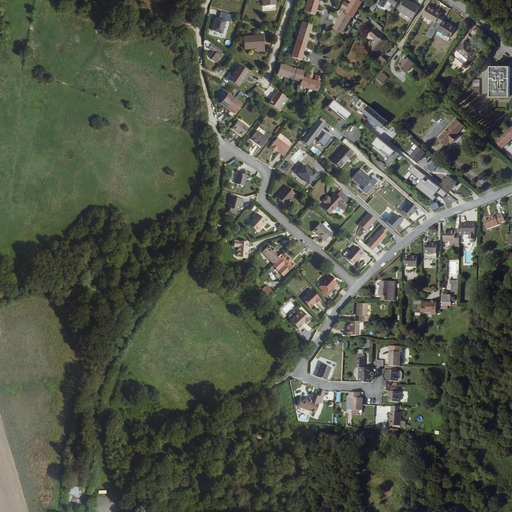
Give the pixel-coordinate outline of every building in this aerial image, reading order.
[(306,0),(304,10),(314,13),(318,0),(306,0)] [(351,0),(351,1),(350,3),(345,0),(343,3),(348,6),(347,8),(346,11),(343,10),(334,26),(344,32),(348,27),(347,26),(348,24),(349,24),(353,18),(352,18),(353,15),(354,16),(364,0),(363,0),(351,0)] [(403,0),(398,9),(413,17),(419,6),(408,0),(403,0)] [(434,23),(437,18),(439,15),(425,8),(420,17),(433,25),(434,23)] [(226,20),(215,17),(212,29),(222,33),(226,20)] [(362,20),(368,26),(371,22),(366,17),(362,20)] [(434,23),(439,26),(441,24),(442,21),(437,18),(434,23)] [(298,29),(296,35),(297,36),(296,38),(295,38),(293,44),(294,45),(294,47),(292,47),(290,53),(292,53),(291,56),(301,59),(312,23),(301,20),(299,27),(300,27),(299,30),(298,29)] [(447,27),(441,24),(439,26),(435,32),(454,42),(459,34),(453,31),(454,30),(447,26),(447,27)] [(264,45),(263,34),(243,36),(244,47),(257,46),(264,45)] [(456,50),(452,56),(462,64),(466,59),(467,60),(474,51),(467,45),(471,41),(466,36),(462,40),(463,42),(456,50)] [(379,37),(370,47),(376,53),(379,50),(385,42),(379,37)] [(210,49),(213,51),(208,58),(213,61),(219,52),(215,50),(217,48),(212,45),(213,44),(210,42),(206,48),(209,50),(210,49)] [(397,66),(405,73),(413,64),(405,56),(397,66)] [(377,61),(383,67),(387,62),(381,57),(377,61)] [(299,85),(301,86),(304,77),(302,76),(304,71),(280,63),(277,74),(300,81),(299,85)] [(249,71),(236,64),(227,80),(239,87),(242,81),(246,74),(247,75),(249,71)] [(489,66),(489,97),(508,96),(508,66),(489,66)] [(306,77),(304,77),(301,86),(317,91),(322,76),(318,75),(316,80),(314,80),(311,79),(313,73),(309,72),(307,78),(306,77)] [(244,101),(230,91),(223,100),(237,110),(244,101)] [(275,94),(274,94),(268,103),(278,109),(284,100),(283,100),(285,96),(277,91),(275,94)] [(351,114),(333,100),(328,105),(346,120),(351,114)] [(327,107),(345,122),(346,120),(328,105),(327,107)] [(251,125),(241,117),(235,125),(245,133),(251,125)] [(463,126),(456,119),(438,140),(445,147),(449,142),(452,145),(458,136),(456,134),(463,126)] [(511,125),(496,141),(503,147),(511,138),(511,125)] [(255,140),(265,148),(271,140),(261,132),(255,140)] [(396,160),(401,155),(378,137),(374,142),(392,157),(396,160)] [(277,151),(283,156),(289,148),(277,138),(270,147),(274,150),(275,149),(277,151)] [(391,159),(392,157),(374,142),(373,144),(391,159)] [(332,162),(340,169),(353,156),(344,148),(332,162)] [(291,166),(287,162),(282,168),(286,171),(291,166)] [(448,193),(414,166),(410,171),(422,181),(417,187),(435,201),(439,195),(444,199),(448,193)] [(372,178),(360,168),(351,177),(363,188),(372,178)] [(246,174),(237,172),(234,183),(243,185),(246,174)] [(458,182),(450,176),(443,184),(451,191),(458,182)] [(286,187),(276,198),(284,205),(294,194),(286,187)] [(241,205),(243,199),(229,195),(227,201),(226,201),(225,205),(230,207),(229,211),(235,212),(236,208),(238,209),(239,204),(241,205)] [(342,211),(347,206),(337,197),(333,201),(331,199),(323,208),(330,214),(337,206),(342,211)] [(430,204),(433,210),(440,207),(437,201),(430,204)] [(505,220),(502,212),(496,214),(495,213),(484,218),(488,228),(500,223),(499,222),(505,220)] [(255,231),(258,227),(260,224),(261,225),(264,221),(256,214),(247,224),(255,231)] [(365,232),(375,220),(368,214),(357,225),(365,232)] [(328,231),(320,224),(313,231),(321,239),(328,231)] [(465,225),(460,224),(460,235),(463,235),(463,234),(469,235),(469,239),(474,239),(475,224),(465,224),(465,225)] [(384,234),(387,231),(383,227),(366,246),(371,251),(385,236),(384,234)] [(449,244),(460,245),(460,240),(455,240),(455,234),(444,233),(444,244),(449,244)] [(246,242),(233,241),(232,247),(235,247),(235,257),(246,258),(247,250),(246,249),(246,242)] [(437,244),(425,243),(425,253),(437,254),(437,244)] [(272,264),(278,258),(281,256),(277,252),(276,253),(271,248),(270,248),(267,246),(261,252),(272,264)] [(345,258),(353,265),(357,260),(359,258),(360,259),(364,255),(356,247),(345,258)] [(288,255),(285,252),(281,256),(278,258),(289,269),(295,262),(291,258),(291,257),(289,254),(288,255)] [(406,264),(417,264),(418,254),(407,254),(406,264)] [(331,279),(326,273),(322,277),(324,279),(320,283),(321,284),(318,287),(324,293),(327,290),(328,291),(331,287),(333,288),(336,284),(331,280),(331,279)] [(380,297),(381,301),(389,301),(389,296),(388,296),(388,282),(379,282),(378,289),(380,289),(380,296),(380,297)] [(454,296),(458,297),(458,287),(458,283),(449,282),(449,287),(451,287),(451,294),(453,294),(454,296)] [(260,290),(267,296),(272,291),(266,285),(260,290)] [(314,302),(315,303),(319,300),(310,290),(300,298),(308,307),(312,304),(312,303),(314,302)] [(442,291),(442,305),(450,305),(450,294),(447,294),(447,291),(442,291)] [(430,299),(421,298),(421,300),(420,310),(435,310),(435,308),(439,308),(439,300),(436,300),(436,297),(430,297),(430,299)] [(359,316),(359,322),(366,322),(366,316),(365,316),(365,304),(354,304),(354,316),(356,316),(359,316)] [(300,311),(290,320),(298,329),(304,323),(304,324),(309,320),(300,311)] [(357,322),(356,322),(347,322),(347,331),(346,331),(346,336),(357,336),(357,322)] [(388,352),(387,366),(396,366),(398,366),(398,352),(388,352)] [(368,374),(370,374),(370,371),(370,369),(362,369),(362,360),(354,360),(354,369),(357,369),(357,383),(368,384),(368,379),(368,374)] [(319,364),(314,378),(324,382),(328,368),(319,364)] [(386,371),(386,376),(386,381),(385,381),(381,381),(381,386),(391,386),(391,381),(396,381),(396,370),(387,370),(386,371)] [(387,391),(388,391),(388,396),(388,402),(398,402),(398,391),(395,392),(395,386),(391,386),(381,386),(380,391),(387,391)] [(359,399),(358,393),(348,393),(348,399),(348,404),(351,404),(351,411),(351,415),(358,415),(358,411),(362,411),(362,406),(362,399),(359,399)] [(324,407),(318,405),(315,404),(317,399),(310,397),(309,399),(309,401),(305,400),(303,399),(302,401),(299,399),(296,407),(320,416),(324,407)] [(399,413),(399,407),(390,407),(390,412),(389,412),(389,426),(399,426),(399,413)] [(73,495),(78,495),(78,492),(78,490),(68,489),(68,500),(73,501),(73,495)]
